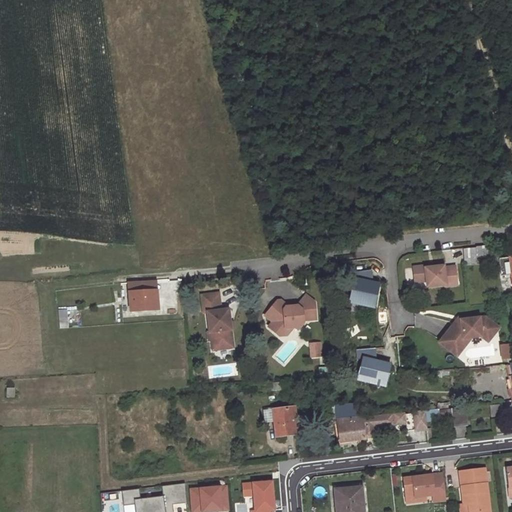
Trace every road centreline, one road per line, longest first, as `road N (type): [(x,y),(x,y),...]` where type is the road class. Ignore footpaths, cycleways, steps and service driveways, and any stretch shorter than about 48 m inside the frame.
road 1 (residential): [(294,511),(299,471),(511,443)]
road 2 (track): [(201,272),(0,299)]
road 3 (residential): [(388,243),(201,272)]
road 4 (residential): [(511,230),(388,243)]
